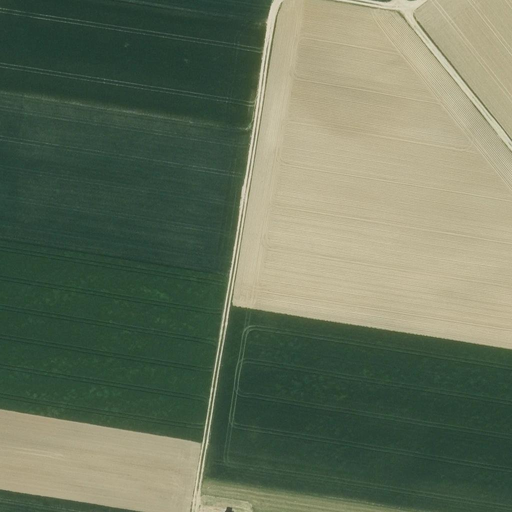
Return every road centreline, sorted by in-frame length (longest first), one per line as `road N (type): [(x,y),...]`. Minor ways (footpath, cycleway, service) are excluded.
road 1 (track): [(195,511),(278,0)]
road 2 (track): [(511,148),(398,0)]
